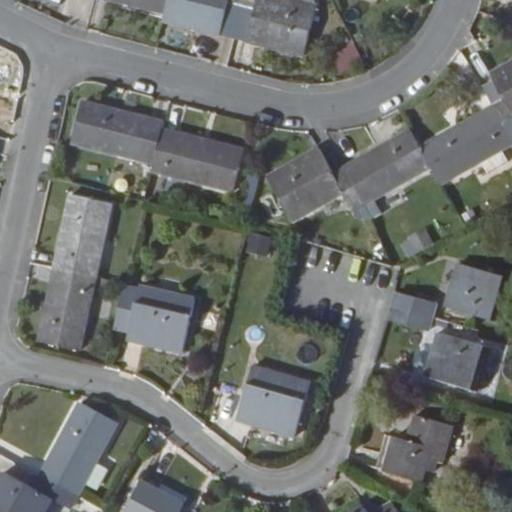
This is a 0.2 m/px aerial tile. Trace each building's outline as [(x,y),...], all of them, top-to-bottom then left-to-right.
[(170,0),(119,0),(167,13),(170,0)] [(236,0),(244,2),(244,0),(170,0),(167,13),(166,18),(220,32),(229,0),(236,0)] [(305,54),(318,5),(297,0),(244,0),(244,2),(260,6),(251,40),(305,54)] [(354,47),(332,58),(340,73),(361,63),(354,47)] [(511,62),(496,72),(499,77),(511,100),(497,107),(511,132),(511,62)] [(511,100),(499,77),(485,85),(497,107),(511,100)] [(164,129),(166,122),(85,102),(77,140),(156,160),(164,129)] [(445,184),(511,146),(511,132),(497,107),(424,148),(435,167),(445,184)] [(236,187),(246,150),(164,129),(156,160),(155,167),(236,187)] [(368,204),(435,167),(424,148),(414,130),(348,167),(368,204)] [(297,220),(345,193),(355,211),(368,204),(348,167),(334,175),(319,149),(272,176),(297,220)] [(93,278),(110,206),(70,197),(53,269),(93,278)] [(257,220),(251,215),(242,213),(240,224),(255,228),(257,220)] [(426,230),(401,243),(409,257),(434,244),(426,230)] [(251,234),(246,251),(267,258),(273,241),(251,234)] [(457,265),(444,308),(494,323),(506,279),(457,265)] [(76,354),(93,278),(53,269),(35,344),(76,354)] [(181,353),(193,302),(139,289),(138,294),(123,290),(115,330),(128,333),(126,340),(181,353)] [(435,306),(397,295),(394,307),(432,318),(435,306)] [(432,318),(394,307),(390,321),(429,332),(432,318)] [(438,335),(425,378),(475,392),(488,348),(438,335)] [(252,368),(236,420),(293,437),(308,385),(252,368)] [(77,496),(115,424),(78,405),(40,476),(77,496)] [(395,440),(386,474),(424,484),(431,460),(444,463),(453,429),(415,418),(408,443),(395,440)] [(0,508),(7,511),(43,511),(50,500),(70,509),(77,496),(40,476),(32,490),(3,475),(0,480),(0,508)] [(181,511),(184,506),(140,484),(124,511),(181,511)] [(74,511),(101,511),(103,505),(79,498),(74,511)] [(392,511),(397,510),(393,503),(374,511),(392,511)]
